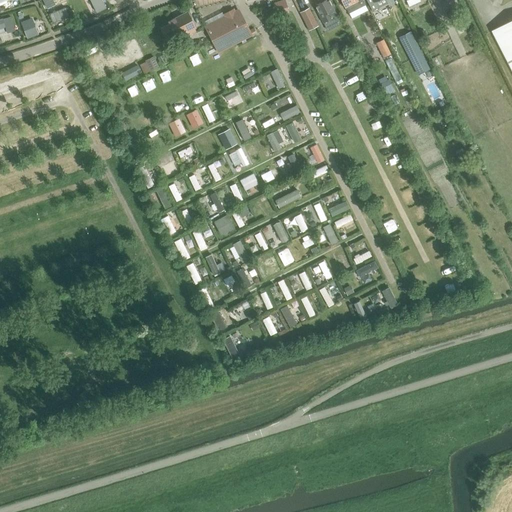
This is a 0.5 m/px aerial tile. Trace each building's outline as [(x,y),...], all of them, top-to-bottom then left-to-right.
[(47,10),(61,4),(59,0),(48,0),(44,2),(47,10)] [(90,0),(96,11),(105,7),(101,0),(90,0)] [(284,0),(282,0),(273,3),(277,14),(288,11),(284,0)] [(323,21),(324,21),(328,29),(341,23),(337,14),(338,14),(330,0),(325,0),(315,5),(323,21)] [(346,8),(349,13),(365,5),(362,0),(341,0),(346,9),(346,8)] [(366,0),(372,11),(373,10),(378,8),(375,0),(366,0)] [(308,31),(318,26),(309,7),(299,12),(308,31)] [(53,22),(68,16),(65,8),(49,13),(53,22)] [(206,27),(219,51),(251,34),(238,10),(206,27)] [(196,28),(188,11),(167,21),(169,24),(160,28),(167,42),(176,37),(177,38),(196,28)] [(511,19),(493,29),(511,65),(511,19)] [(32,21),(22,25),(26,35),(36,32),(32,21)] [(429,68),(410,31),(399,37),(417,74),(429,68)] [(376,43),(383,57),(390,54),(383,40),(376,43)] [(340,57),(344,64),(349,61),(345,54),(340,57)] [(140,62),(145,72),(160,66),(155,55),(140,62)] [(392,56),(386,59),(397,83),(403,80),(392,56)] [(140,64),(122,70),(125,79),(143,72),(140,64)] [(277,87),(285,85),(279,67),(272,70),(277,87)] [(353,67),(346,70),(349,78),(357,75),(353,67)] [(160,72),(165,81),(173,76),(169,68),(160,72)] [(143,79),(146,90),(154,88),(151,77),(143,79)] [(389,79),(380,83),(384,92),(393,88),(389,79)] [(248,96),(259,90),(255,80),(243,85),(248,96)] [(215,94),(222,90),(218,81),(210,85),(215,94)] [(362,84),(357,86),(361,96),(367,93),(362,84)] [(147,101),(157,97),(154,90),(144,94),(147,101)] [(361,103),(366,115),(376,110),(371,99),(361,103)] [(209,121),(216,119),(208,102),(202,105),(209,121)] [(284,119),(301,111),(297,104),(280,112),(284,119)] [(160,109),(164,118),(171,115),(167,106),(160,109)] [(197,108),(186,113),(193,127),(204,122),(197,108)] [(180,117),(169,121),(175,136),(186,131),(180,117)] [(244,118),(237,120),(243,140),(250,137),(244,118)] [(374,130),(383,125),(380,119),(370,123),(374,130)] [(294,141),(302,138),(294,120),(286,124),(294,141)] [(155,142),(164,137),(158,128),(149,133),(155,142)] [(222,130),(216,132),(222,146),(227,144),(222,130)] [(273,131),(266,134),(275,151),(282,148),(273,131)] [(211,135),(205,138),(213,154),(219,151),(211,135)] [(388,137),(380,140),(383,149),(391,146),(388,137)] [(310,146),(318,162),(325,159),(317,143),(310,146)] [(255,144),(249,146),(252,161),(259,160),(255,144)] [(181,157),(193,151),(190,145),(178,151),(181,157)] [(296,153),(286,155),(289,169),(299,167),(296,153)] [(393,153),(386,157),(393,171),(400,167),(393,153)] [(156,160),(159,166),(175,160),(173,154),(156,160)] [(148,187),(155,183),(145,164),(138,168),(148,187)] [(313,177),(329,170),(327,164),(310,171),(313,177)] [(277,169),(273,170),(277,179),(281,177),(277,169)] [(195,173),(189,176),(195,190),(201,187),(195,173)] [(176,182),(169,184),(176,200),(182,198),(176,182)] [(236,182),(230,185),(238,201),(244,199),(236,182)] [(258,185),(247,190),(249,194),(260,189),(258,185)] [(372,198),(380,195),(377,186),(368,189),(372,198)] [(298,188),(275,199),(279,207),(302,195),(298,188)] [(218,212),(225,208),(216,191),(209,194),(218,212)] [(160,194),(155,196),(159,211),(164,209),(160,194)] [(346,199),(328,208),(332,216),(350,207),(346,199)] [(321,221),(327,218),(320,201),(314,204),(321,221)] [(182,210),(187,222),(193,219),(187,207),(182,210)] [(239,226),(245,223),(238,210),(232,213),(239,226)] [(302,231),(308,228),(301,212),(294,215),(302,231)] [(280,220),(273,223),(282,242),(289,239),(280,220)] [(214,225),(221,238),(226,235),(219,222),(214,225)] [(331,244),(338,240),(330,222),(323,225),(331,244)] [(343,237),(359,229),(356,224),(340,231),(343,237)] [(200,250),(207,247),(201,228),(193,231),(200,250)] [(262,249),(268,247),(260,230),(255,233),(262,249)] [(185,259),(191,255),(180,237),(174,241),(185,259)] [(242,261),(250,257),(241,239),(233,243),(242,261)] [(357,262),(372,256),(369,249),(354,255),(357,262)] [(344,250),(338,252),(343,266),(349,264),(344,250)] [(225,270),(223,261),(216,263),(213,253),(207,255),(212,274),(225,270)] [(408,266),(416,262),(413,254),(404,258),(408,266)] [(263,258),(257,261),(264,277),(270,274),(263,258)] [(326,278),(332,275),(325,259),(319,262),(326,278)] [(360,277),(379,266),(375,259),(356,269),(360,277)] [(187,264),(196,283),(203,280),(194,261),(187,264)] [(316,273),(322,270),(319,263),(312,265),(316,273)] [(244,267),(238,269),(245,288),(251,286),(244,267)] [(414,279),(421,276),(417,268),(410,272),(414,279)] [(300,272),(305,289),(311,287),(306,270),(300,272)] [(285,278),(279,280),(286,299),(292,297),(285,278)] [(224,279),(218,282),(225,296),(231,293),(224,279)] [(329,306),(334,303),(325,286),(320,288),(329,306)] [(349,286),(344,289),(348,296),(353,293),(349,286)] [(382,289),(391,307),(398,303),(390,286),(382,289)] [(260,292),(267,308),(273,306),(266,290),(260,292)] [(307,295),(301,297),(309,316),(315,313),(307,295)] [(361,299),(354,302),(361,320),(368,317),(361,299)] [(288,326),(296,323),(289,304),(282,307),(288,326)] [(270,315),(263,318),(270,334),(277,332),(270,315)] [(256,322),(251,324),(254,330),(259,327),(256,322)]
